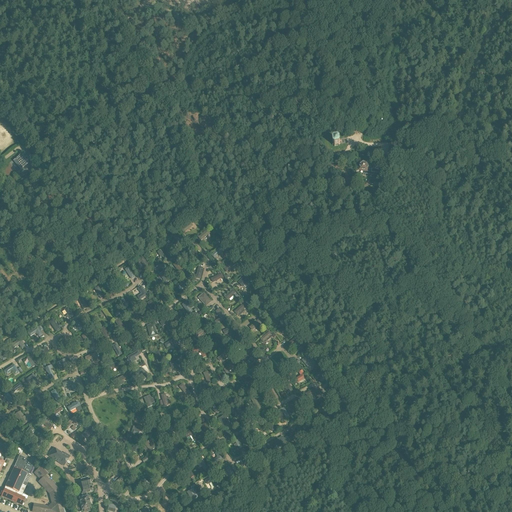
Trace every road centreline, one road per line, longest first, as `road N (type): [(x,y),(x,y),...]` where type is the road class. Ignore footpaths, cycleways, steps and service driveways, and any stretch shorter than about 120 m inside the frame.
road 1 (unknown): [(365,409),(197,206)]
road 2 (track): [(0,272),(16,283),(62,263),(77,237),(78,215),(69,194),(51,183),(0,194)]
road 3 (track): [(511,8),(478,52),(461,114),(421,139)]
road 4 (track): [(0,30),(28,23),(75,31),(148,81)]
road 5 (track): [(302,0),(309,34),(347,87),(353,140)]
road 6 (unknown): [(424,0),(424,13),(399,33),(389,54),(387,135)]
road 7 (track): [(0,67),(57,93),(141,76)]
road 8 (unknown): [(197,206),(148,81)]
road 9 (track): [(365,409),(449,511)]
